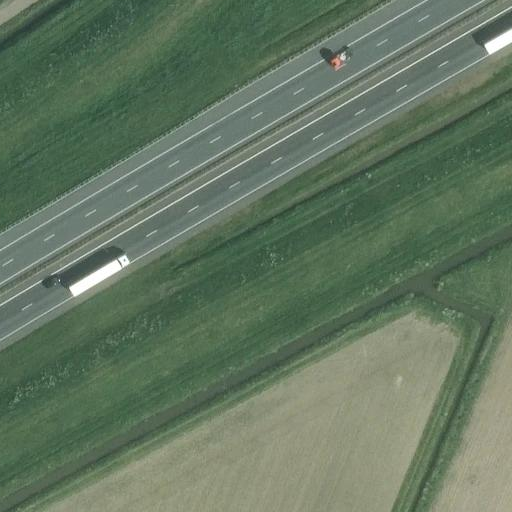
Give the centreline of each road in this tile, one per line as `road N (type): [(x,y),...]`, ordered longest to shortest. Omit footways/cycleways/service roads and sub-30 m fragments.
road 1 (motorway): [(0,324),(511,25)]
road 2 (track): [(511,106),(209,273),(0,370)]
road 3 (motorway): [(458,0),(0,268)]
